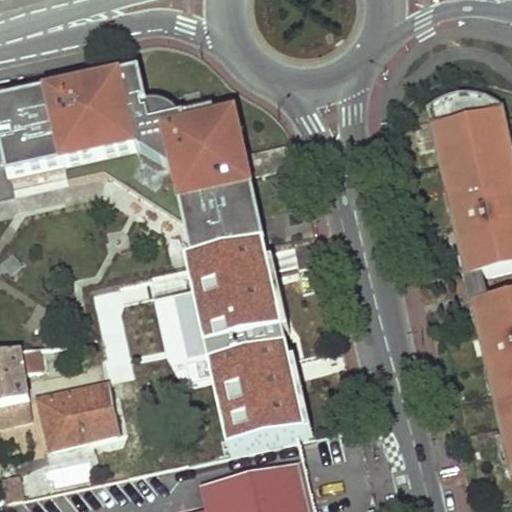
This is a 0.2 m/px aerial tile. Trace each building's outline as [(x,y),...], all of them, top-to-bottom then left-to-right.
[(0,113),(0,151),(9,186),(63,171),(66,185),(118,171),(144,186),(219,230),(223,245),(251,238),(246,220),(259,217),(250,185),(244,162),(235,126),(214,132),(212,123),(150,139),(145,118),(141,119),(139,112),(143,111),(135,79),(0,113)] [(443,111),(438,114),(447,151),(439,153),(451,206),(457,205),(462,224),(456,225),(471,292),(497,287),(495,281),(511,277),(511,154),(504,121),(496,123),(494,110),(489,108),(484,106),(477,105),(470,104),(463,105),(456,106),(449,108),(443,111)] [(497,112),(494,110),(496,123),(504,121),(503,116),(501,114),(497,112)] [(438,114),(431,119),(439,153),(447,151),(438,114)] [(301,172),(296,149),(244,162),(250,185),(301,172)] [(144,186),(128,190),(187,224),(196,267),(248,255),(249,256),(268,251),(259,217),(246,220),(251,238),(223,245),(219,230),(144,186)] [(457,205),(451,206),(456,225),(462,224),(457,205)] [(268,251),(249,256),(261,305),(328,290),(322,265),(317,240),(268,251)] [(163,274),(125,283),(136,333),(175,324),(163,274)] [(511,277),(495,281),(497,287),(471,292),(472,298),(474,306),(500,300),(501,305),(511,302),(511,277)] [(87,291),(94,322),(105,320),(98,289),(87,291)] [(511,302),(501,305),(500,300),(474,306),(490,373),(496,372),(500,391),(494,393),(507,446),(511,445),(511,446),(511,302)] [(0,366),(0,410),(31,403),(24,361),(0,366)] [(496,372),(490,373),(494,393),(500,391),(496,372)] [(42,403),(52,452),(118,438),(108,391),(42,403)] [(210,409),(218,447),(285,432),(276,394),(210,409)] [(0,410),(0,430),(34,422),(31,403),(0,410)] [(170,423),(156,429),(168,455),(181,449),(170,423)] [(307,467),(326,462),(322,444),(302,448),(307,467)] [(138,449),(143,471),(153,468),(149,447),(138,449)] [(125,452),(129,477),(143,474),(143,471),(138,449),(125,452)] [(264,455),(266,469),(291,466),(289,452),(264,455)] [(310,511),(301,474),(205,495),(208,511),(310,511)] [(2,484),(8,511),(29,506),(28,502),(25,503),(20,478),(2,484)]
